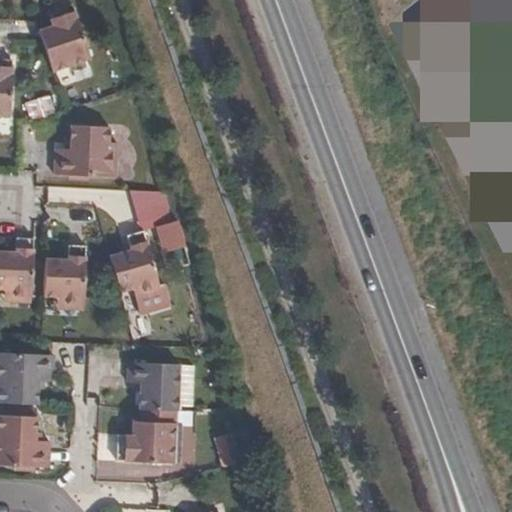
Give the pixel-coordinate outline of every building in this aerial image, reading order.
[(61,26),(54,28),(39,33),(52,74),(91,61),(72,5),(56,11),(61,26)] [(61,26),(56,11),(49,13),(54,28),(61,26)] [(0,119),(10,120),(12,62),(0,61),(0,119)] [(23,102),(28,119),(53,111),(48,95),(23,102)] [(70,149),(62,149),(53,148),(52,174),(113,178),(115,142),(107,142),(108,127),(68,125),(68,140),(71,140),(70,149)] [(62,139),(62,149),(70,149),(71,140),(68,140),(62,139)] [(156,228),(161,252),(180,249),(168,186),(131,193),(138,231),(156,228)] [(135,297),(159,289),(142,234),(126,239),(130,252),(107,259),(118,296),(133,291),(135,297)] [(6,296),(31,297),(34,240),(32,240),(17,239),(17,253),(0,252),(0,290),(6,290),(6,296)] [(57,306),(82,308),(85,250),(67,249),(66,263),(44,262),(42,300),(57,300),(57,306)] [(159,289),(135,297),(136,303),(161,295),(159,289)] [(34,384),(42,384),(51,384),(53,359),(0,355),(0,406),(36,408),(37,393),(34,393),(34,384)] [(141,385),(140,396),(139,413),(178,415),(181,368),(129,366),(128,385),(135,385),(141,385)] [(42,394),(42,384),(34,384),(34,393),(37,393),(42,394)] [(31,435),(35,435),(35,421),(0,419),(0,467),(47,469),(48,444),(40,443),(31,443),(31,435)] [(133,449),(118,448),(117,464),(174,466),(177,427),(134,426),(133,441),(133,449)] [(40,435),(35,435),(31,435),(31,443),(40,443),(40,435)] [(96,458),(114,461),(118,438),(100,435),(96,458)] [(118,440),(118,448),(133,449),(133,441),(118,440)]
